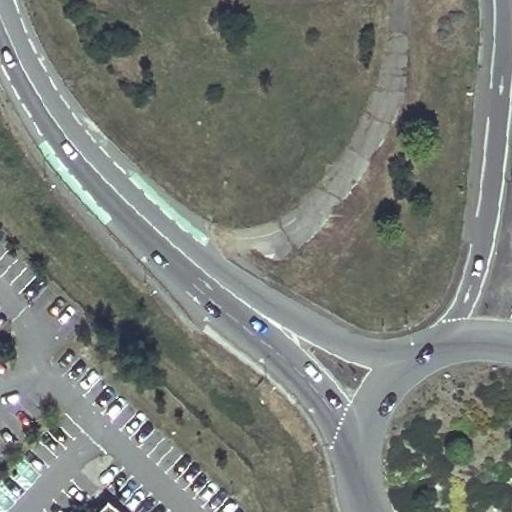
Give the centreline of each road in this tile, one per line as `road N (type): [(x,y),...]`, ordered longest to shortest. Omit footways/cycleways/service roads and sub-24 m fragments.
road 1 (secondary): [(211,278),(121,202),(37,98),(0,6)]
road 2 (trunk): [(502,0),(484,218),(472,278),(445,343)]
road 3 (secondary): [(411,356),(326,335),(211,278)]
road 4 (secondary): [(211,278),(357,429)]
